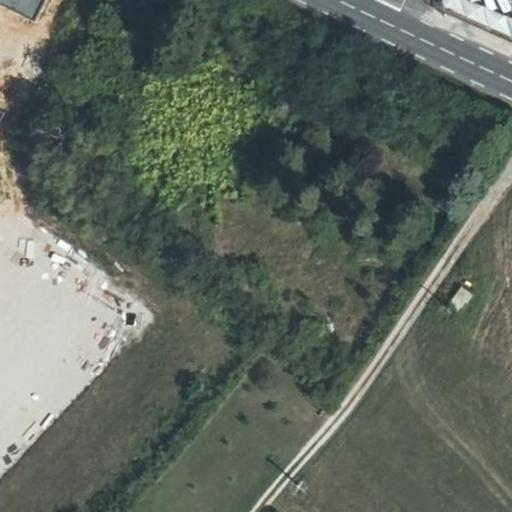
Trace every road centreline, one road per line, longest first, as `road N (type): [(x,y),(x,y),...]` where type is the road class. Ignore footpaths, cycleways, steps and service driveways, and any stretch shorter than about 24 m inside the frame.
road 1 (track): [(511,169),(342,417),(260,511)]
road 2 (primary): [(511,84),(338,0)]
